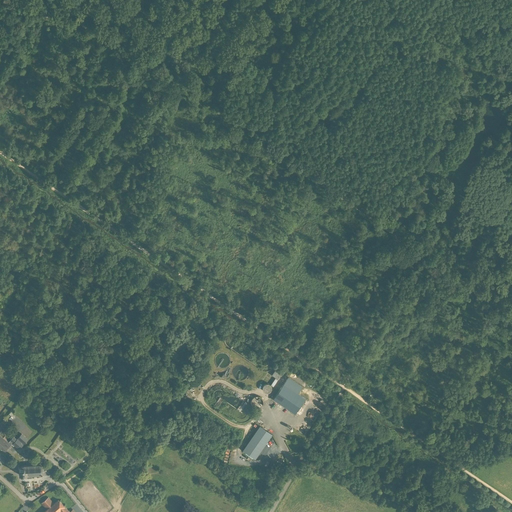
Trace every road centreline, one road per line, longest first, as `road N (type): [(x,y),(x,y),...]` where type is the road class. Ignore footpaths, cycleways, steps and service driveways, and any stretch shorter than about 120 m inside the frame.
road 1 (track): [(420,250),(120,40),(74,24),(0,23)]
road 2 (track): [(8,406),(105,246)]
road 3 (track): [(343,386),(420,250)]
